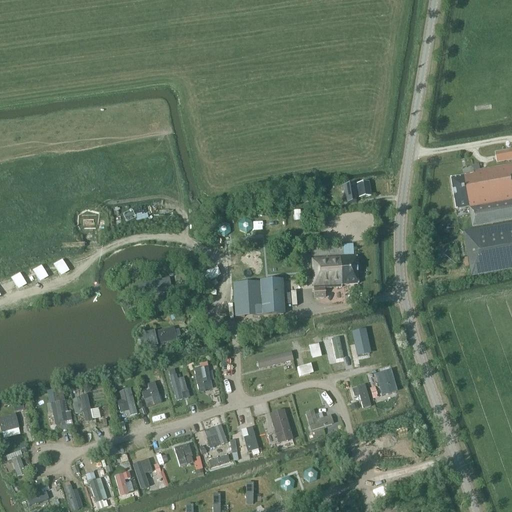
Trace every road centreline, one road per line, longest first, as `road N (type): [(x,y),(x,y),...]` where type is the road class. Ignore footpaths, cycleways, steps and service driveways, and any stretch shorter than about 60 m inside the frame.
road 1 (secondary): [(453,457),(415,347),(399,267),(401,202),(434,0)]
road 2 (unclassified): [(453,457),(405,474),(369,471),(322,387),(239,404)]
road 3 (unclassified): [(68,453),(239,404)]
